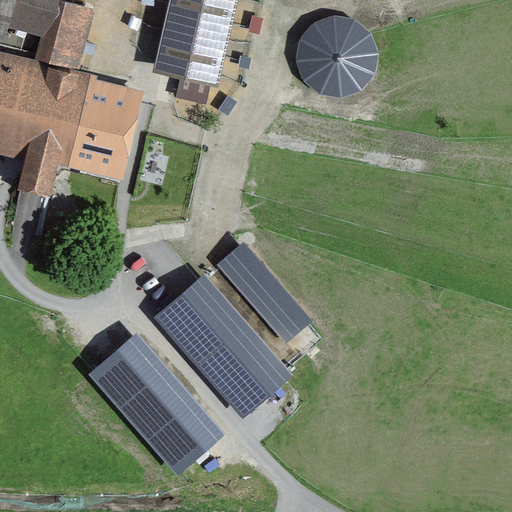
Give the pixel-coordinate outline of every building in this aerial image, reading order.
[(44,32),(52,0),(51,0),(0,0),(0,20),(4,21),(44,32)] [(62,64),(77,7),(52,0),(44,32),(37,57),(62,64)] [(229,0),(176,0),(161,64),(212,76),(229,0)] [(365,11),(294,31),(314,99),(385,79),(365,11)] [(24,51),(31,53),(37,48),(35,41),(28,38),(23,43),(24,51)] [(0,134),(34,144),(23,183),(44,188),(55,148),(115,164),(131,103),(107,96),(103,110),(47,95),(53,73),(0,59),(0,134)] [(309,322),(243,246),(220,266),(286,342),(309,322)] [(288,376),(203,279),(160,317),(245,413),(288,376)] [(221,434),(136,337),(94,374),(179,471),(221,434)]
